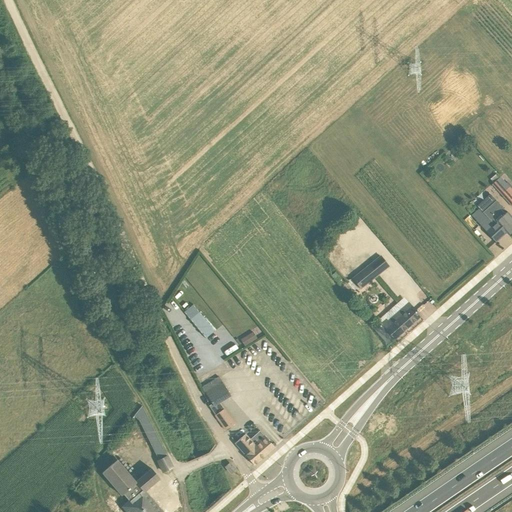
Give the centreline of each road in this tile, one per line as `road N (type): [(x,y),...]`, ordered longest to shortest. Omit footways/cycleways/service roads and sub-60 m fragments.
road 1 (track): [(203,408),(6,0)]
road 2 (track): [(0,100),(122,371),(172,456)]
road 3 (secondary): [(374,395),(511,270)]
